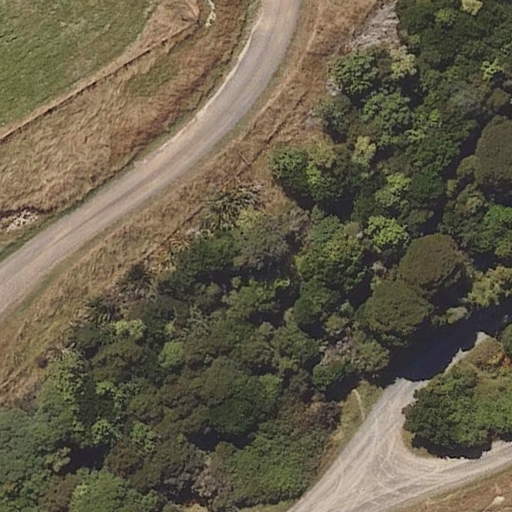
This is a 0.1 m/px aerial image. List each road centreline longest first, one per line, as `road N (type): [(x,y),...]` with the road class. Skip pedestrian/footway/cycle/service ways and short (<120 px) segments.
road 1 (track): [(355,511),(511,372)]
road 2 (track): [(378,498),(511,451)]
